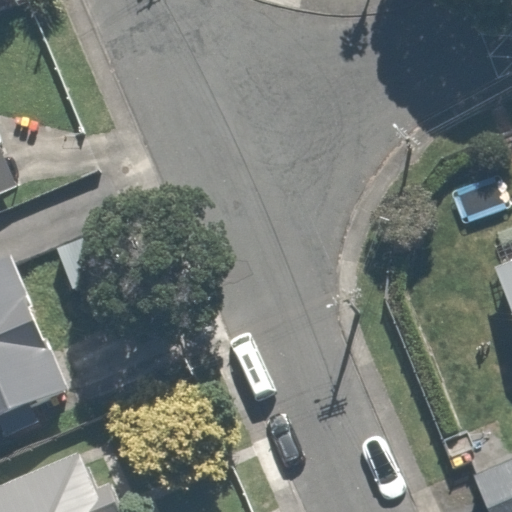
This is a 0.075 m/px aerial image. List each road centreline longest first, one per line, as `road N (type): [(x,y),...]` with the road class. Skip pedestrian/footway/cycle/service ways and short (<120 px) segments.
road 1 (residential): [(360,511),(205,151)]
road 2 (residential): [(205,151),(511,19)]
road 3 (residential): [(205,151),(141,0)]
